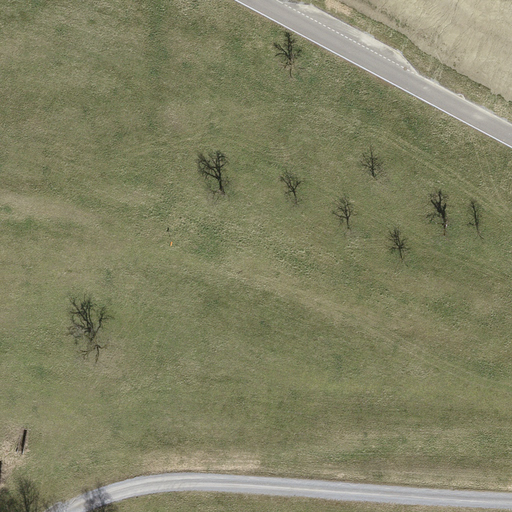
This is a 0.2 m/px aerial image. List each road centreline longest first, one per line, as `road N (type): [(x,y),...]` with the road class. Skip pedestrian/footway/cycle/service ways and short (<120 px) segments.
road 1 (track): [(71,511),(160,482),(511,502)]
road 2 (unclassified): [(256,0),(511,136)]
